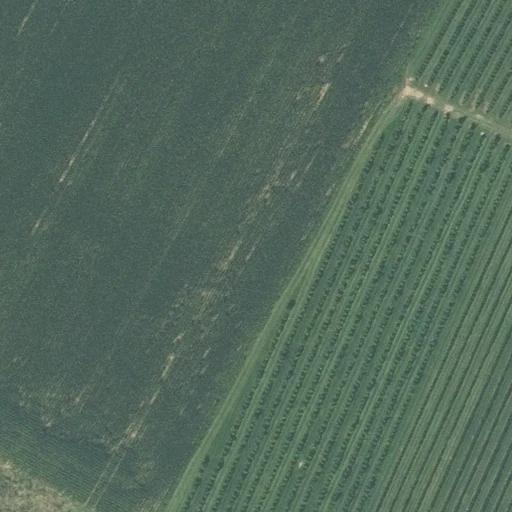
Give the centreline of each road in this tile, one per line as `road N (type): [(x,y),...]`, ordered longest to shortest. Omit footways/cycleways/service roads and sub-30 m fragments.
road 1 (track): [(167,511),(448,0)]
road 2 (track): [(400,88),(511,135)]
